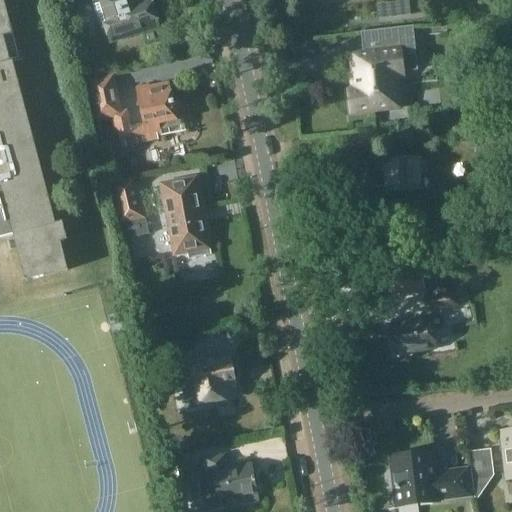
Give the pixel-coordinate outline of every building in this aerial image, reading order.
[(0,0),(0,240),(14,237),(25,282),(26,284),(68,273),(61,245),(68,243),(63,226),(56,227),(7,39),(13,38),(13,36),(3,0),(0,0)] [(101,30),(106,29),(110,42),(158,27),(151,5),(141,8),(138,0),(103,0),(100,1),(99,0),(92,2),(101,30)] [(379,20),(395,18),(393,4),(377,5),(379,20)] [(412,28),(379,32),(382,54),(352,57),(354,73),(352,73),(354,91),(348,92),(351,114),(399,108),(394,68),(417,65),(412,28)] [(161,134),(185,129),(180,104),(173,106),(169,86),(137,93),(144,126),(129,129),(125,114),(123,115),(114,74),(86,81),(96,124),(115,120),(121,146),(161,137),(161,134)] [(376,149),(374,135),(352,137),(353,152),(376,149)] [(420,159),(408,160),(408,159),(406,157),(399,157),(397,160),(397,161),(384,162),(387,194),(421,191),(420,177),(422,177),(420,159)] [(136,177),(111,183),(108,183),(119,227),(147,220),(136,177)] [(196,180),(161,187),(175,257),(209,250),(196,180)] [(388,219),(388,209),(374,210),(375,220),(388,219)] [(419,252),(414,245),(406,250),(411,258),(419,252)] [(431,321),(388,330),(391,341),(397,340),(401,355),(436,348),(433,330),(444,328),(441,311),(458,307),(455,292),(454,293),(453,289),(462,287),(460,271),(423,278),(426,294),(427,294),(427,296),(423,297),(426,314),(429,313),(431,321)] [(121,330),(117,318),(109,320),(113,332),(121,330)] [(149,343),(168,339),(173,338),(171,324),(146,329),(149,343)] [(195,348),(192,334),(173,338),(168,339),(171,353),(195,348)] [(124,345),(115,347),(118,359),(127,356),(124,345)] [(194,372),(182,374),(184,388),(189,388),(193,409),(200,408),(199,406),(234,400),(232,391),(234,390),(233,381),(235,375),(234,370),(230,366),(229,359),(205,363),(204,357),(191,359),(194,372)] [(511,480),(511,429),(499,431),(505,481),(511,480)] [(440,503),(472,498),(468,468),(437,471),(434,451),(388,456),(389,470),(388,471),(384,475),(386,490),(390,494),(392,493),(394,509),(441,504),(440,503)] [(213,511),(222,510),(220,500),(239,497),(240,501),(257,498),(256,488),(260,488),(257,474),(253,474),(252,468),(227,472),(224,454),(200,459),(203,473),(196,475),(203,511),(213,511)] [(194,483),(188,456),(175,458),(181,486),(194,483)] [(494,476),(472,479),(475,503),(494,476)]
